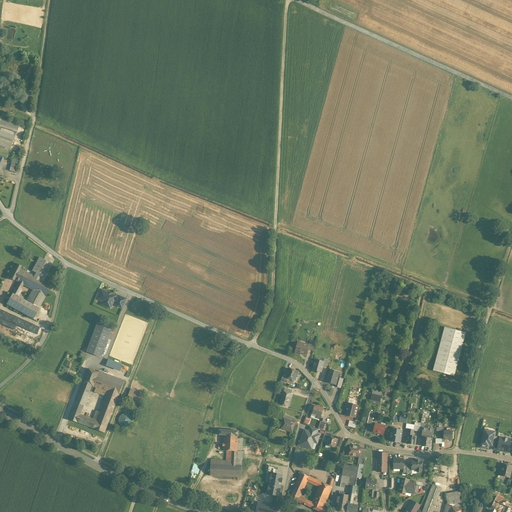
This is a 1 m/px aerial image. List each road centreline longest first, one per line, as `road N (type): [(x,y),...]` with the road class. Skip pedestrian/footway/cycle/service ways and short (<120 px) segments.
road 1 (residential): [(0,204),(64,263),(287,358),(315,381)]
road 2 (track): [(252,346),(271,305),(286,0)]
road 3 (track): [(511,98),(295,0)]
road 4 (residential): [(315,381),(352,436),(393,450),(511,459)]
road 5 (secondary): [(0,409),(107,472),(202,511)]
road 6 (track): [(49,0),(9,220)]
road 7 (track): [(511,238),(456,451)]
road 8 (residential): [(281,511),(315,381)]
